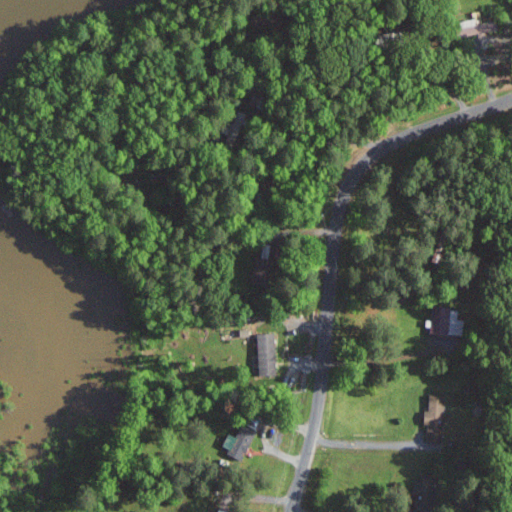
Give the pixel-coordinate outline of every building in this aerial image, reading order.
[(478,25),(476,19),(461,23),(465,38),(500,29),(497,19),(478,25)] [(432,332),(464,336),(465,319),(459,319),(460,308),(435,305),(432,332)] [(277,332),(258,332),(259,374),(278,374),(277,332)] [(447,394),(431,394),(430,410),(428,410),(427,440),(444,441),(444,422),(450,422),(450,413),(446,413),(447,394)] [(230,433),(222,448),(243,459),(257,432),(243,424),(237,436),(230,433)] [(432,511),(440,485),(445,486),(448,478),(423,471),(421,480),(418,479),(414,492),(418,493),(414,505),(432,511)]
